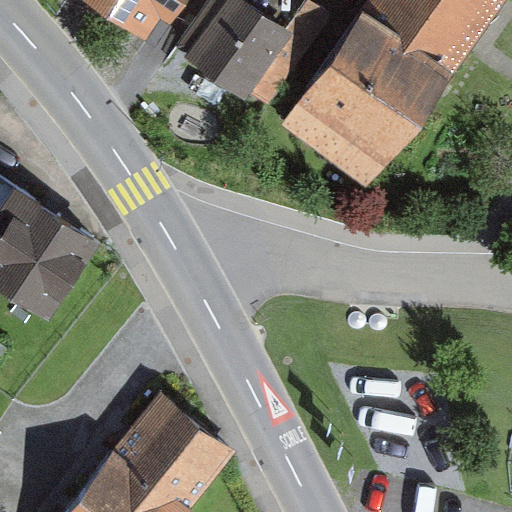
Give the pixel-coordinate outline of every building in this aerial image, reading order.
[(179,0),(69,0),(58,21),(140,68),(179,0)] [(262,0),(198,0),(154,75),(258,136),(316,38),(259,5),(262,0)] [(511,18),(511,0),(372,0),(265,152),(368,224),(511,18)] [(98,244),(0,179),(0,275),(53,311),(98,244)] [(196,511),(220,484),(170,442),(110,511),(98,511),(84,507),(79,511),(196,511)]
